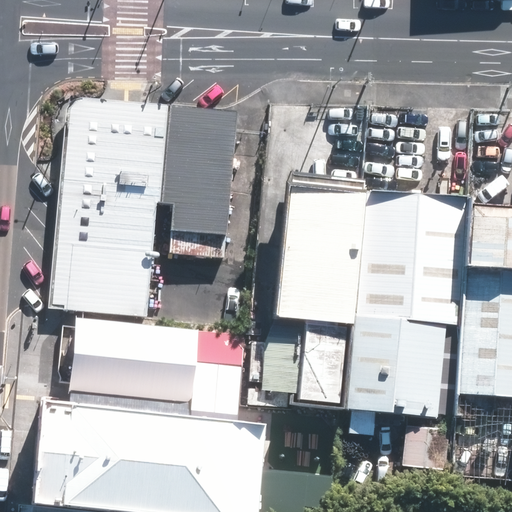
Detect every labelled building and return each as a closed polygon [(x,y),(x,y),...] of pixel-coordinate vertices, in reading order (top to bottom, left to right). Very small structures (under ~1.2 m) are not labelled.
[(84,110),(236,120),(237,105),(79,93),(70,100),(65,110),(48,304),(66,306),(84,110)] [(236,120),(84,110),(66,306),(147,313),(152,246),(224,252),(236,120)] [(368,124),(351,123),(348,160),(366,161),(368,124)] [(343,141),(306,138),(305,154),(341,157),(343,141)] [(341,410),(354,205),(271,200),(258,406),(341,411),(341,410)] [(454,327),(461,212),(354,205),(341,410),(435,416),(441,326),(454,327)] [(506,453),(511,363),(511,215),(461,212),(454,327),(446,449),(506,453)] [(207,329),(81,317),(77,354),(74,392),(200,403),(207,329)] [(41,491),(40,501),(130,510),(150,511),(269,511),(279,421),(73,401),(58,399),(50,399),(45,450),(41,491)] [(24,511),(38,511),(40,501),(26,500),(24,511)] [(130,511),(130,510),(40,501),(38,511),(130,511)]
